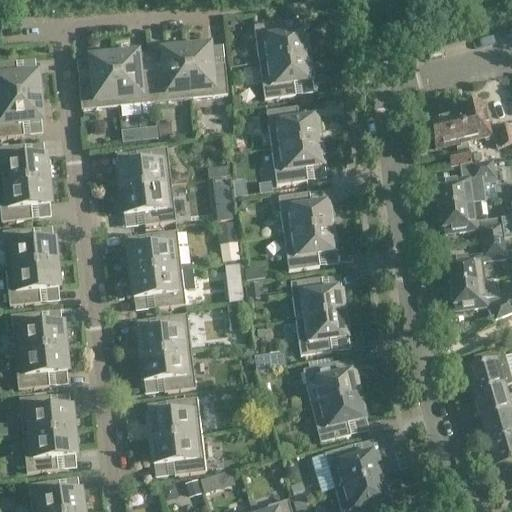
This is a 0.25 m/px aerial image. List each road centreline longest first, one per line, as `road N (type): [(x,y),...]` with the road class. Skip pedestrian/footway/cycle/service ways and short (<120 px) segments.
road 1 (residential): [(466,511),(421,366),(380,89),(511,54)]
road 2 (residential): [(115,511),(63,31)]
road 3 (residential): [(221,16),(63,31)]
